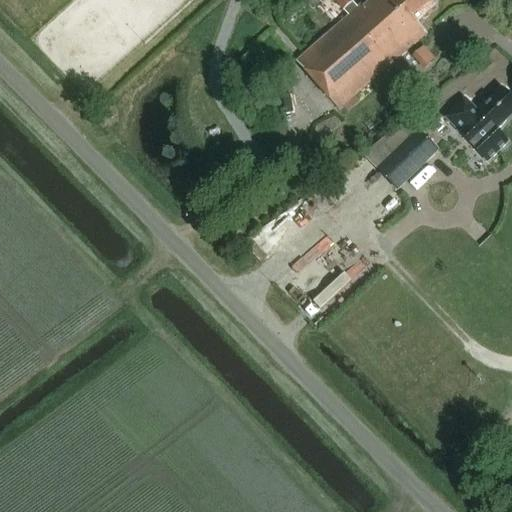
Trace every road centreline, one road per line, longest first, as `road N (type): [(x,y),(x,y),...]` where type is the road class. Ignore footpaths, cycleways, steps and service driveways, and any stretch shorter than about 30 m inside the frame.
road 1 (unclassified): [(439,511),(0,66)]
road 2 (track): [(173,243),(301,128)]
